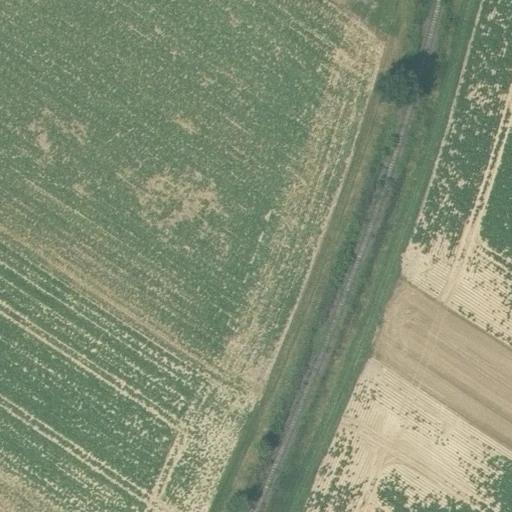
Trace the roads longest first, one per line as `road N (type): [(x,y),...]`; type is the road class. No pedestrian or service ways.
road 1 (track): [(220,511),(363,149),(400,0)]
road 2 (track): [(470,0),(404,234),(293,511)]
